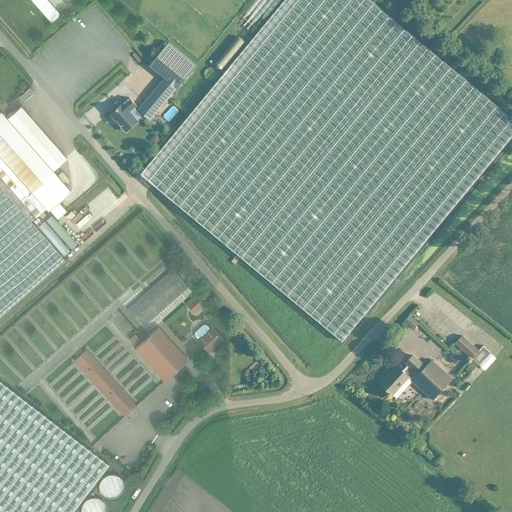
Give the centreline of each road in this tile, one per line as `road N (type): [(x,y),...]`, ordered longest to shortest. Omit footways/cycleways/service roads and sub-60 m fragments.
road 1 (unclassified): [(306,388),(0,39)]
road 2 (unclassified): [(511,191),(350,360),(306,388)]
road 3 (unclassified): [(134,511),(186,430),(215,407),(306,388)]
road 4 (unknown): [(175,448),(138,423),(186,366),(199,367),(226,403)]
